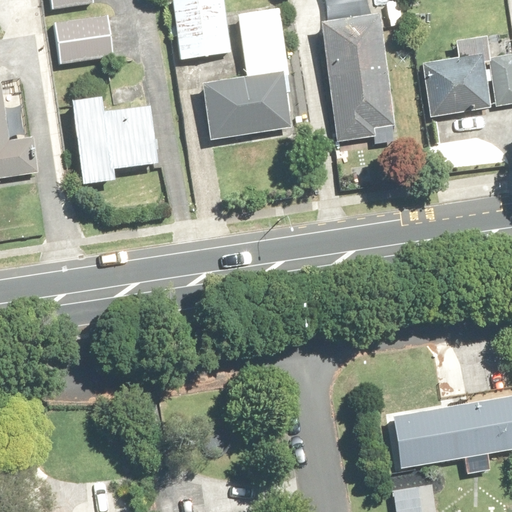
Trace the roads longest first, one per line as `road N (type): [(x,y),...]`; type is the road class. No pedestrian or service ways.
road 1 (primary): [(511,234),(0,311)]
road 2 (residential): [(303,356),(71,389),(0,386)]
road 3 (residential): [(303,356),(511,319)]
road 4 (residential): [(328,511),(303,356)]
